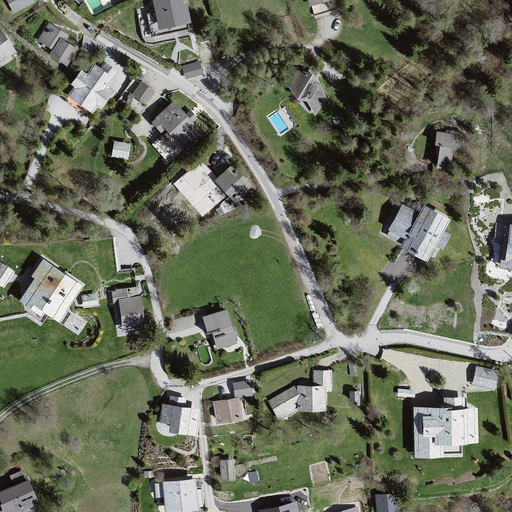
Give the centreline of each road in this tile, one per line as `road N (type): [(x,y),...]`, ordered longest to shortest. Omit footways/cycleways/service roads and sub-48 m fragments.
road 1 (residential): [(62,0),(183,79),(237,136),(336,338)]
road 2 (unknown): [(183,79),(248,50),(288,43),(332,65),(344,91)]
road 3 (residential): [(336,338),(511,351)]
road 4 (residential): [(193,391),(336,338)]
